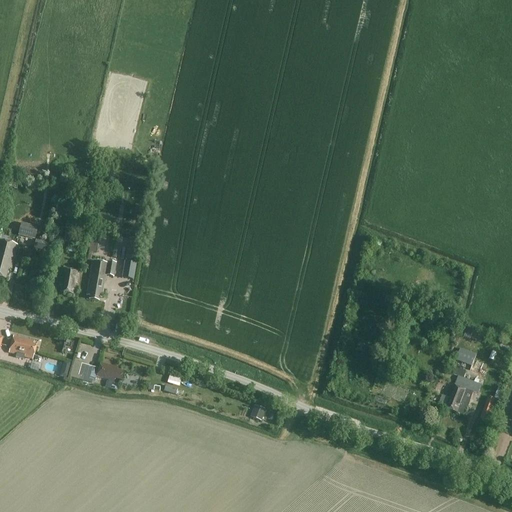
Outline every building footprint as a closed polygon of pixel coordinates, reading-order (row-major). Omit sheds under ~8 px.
[(145,210),(135,209),(134,217),(144,218),(145,210)] [(116,228),(117,220),(96,217),(95,225),(111,227),(116,228)] [(18,236),(35,240),(38,228),(21,223),(18,236)] [(64,241),(76,243),(79,226),(67,224),(64,241)] [(140,240),(129,238),(123,275),(133,277),(136,262),(140,240)] [(18,246),(0,241),(0,278),(6,280),(9,269),(12,270),(18,246)] [(50,244),(36,241),(34,249),(48,252),(50,244)] [(67,252),(78,254),(79,247),(68,245),(67,252)] [(103,299),(106,276),(114,277),(116,263),(108,262),(107,264),(93,262),(87,296),(91,297),(90,300),(99,301),(99,298),(103,299)] [(76,284),(78,285),(80,272),(62,269),(59,287),(61,287),(61,293),(74,296),(76,284)] [(34,342),(14,336),(9,353),(33,359),(37,346),(34,345),(34,342)] [(458,362),(478,367),(481,353),(461,348),(458,362)] [(75,362),(71,378),(83,382),(82,385),(88,386),(89,383),(92,384),(93,379),(96,380),(97,377),(114,382),(115,380),(120,381),(123,373),(117,371),(118,369),(100,364),(99,370),(82,365),(82,364),(75,362)] [(68,380),(70,372),(66,370),(61,373),(60,377),(68,380)] [(449,398),(445,408),(465,416),(473,393),(466,390),(466,389),(455,385),(452,384),(448,396),(450,397),(449,398)] [(498,387),(494,399),(501,401),(505,389),(498,387)] [(388,404),(390,398),(376,395),(375,401),(388,404)] [(252,417),(269,422),(273,410),(256,405),(252,417)]
